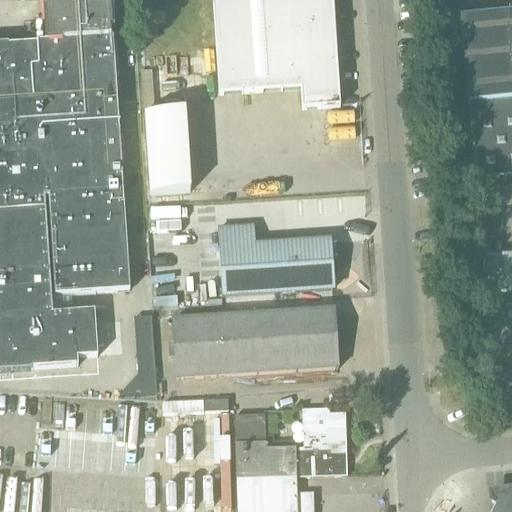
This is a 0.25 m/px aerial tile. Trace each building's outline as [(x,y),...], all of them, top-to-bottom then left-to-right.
[(0,371),(1,373),(32,371),(78,368),(78,360),(98,359),(95,314),(52,317),(51,298),(130,293),(110,0),(44,0),(47,44),(39,45),(39,46),(8,48),(0,49),(0,371)] [(333,0),(212,0),(219,97),(301,92),(302,112),(340,109),(333,0)] [(255,248),(254,229),(218,231),(222,299),(333,292),(330,243),(255,248)] [(502,367),(511,366),(511,256),(475,259),(476,272),(495,271),(502,367)] [(339,372),(335,310),(171,321),(176,382),(339,372)] [(125,407),(125,428),(149,429),(150,408),(125,407)] [(235,446),(236,482),(236,511),(313,511),(313,496),(298,496),(297,480),(347,478),(347,477),(346,465),(342,465),(341,446),(346,445),(346,446),(347,446),(347,416),(324,417),(324,412),(304,413),(305,425),(311,424),(312,451),(296,451),(296,450),(267,451),(267,445),(235,446)] [(493,504),(497,506),(494,511),(511,511),(511,494),(492,497),(493,504)]
